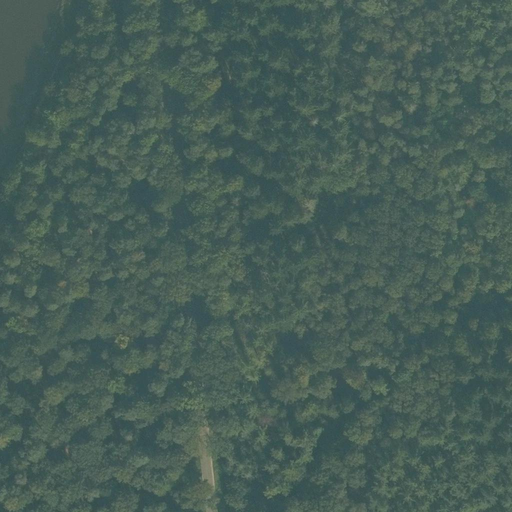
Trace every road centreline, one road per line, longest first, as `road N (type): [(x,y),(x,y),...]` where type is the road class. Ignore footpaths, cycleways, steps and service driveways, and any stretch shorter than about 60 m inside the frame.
road 1 (unclassified): [(210,511),(155,0)]
road 2 (track): [(511,325),(434,355),(345,416),(276,511)]
